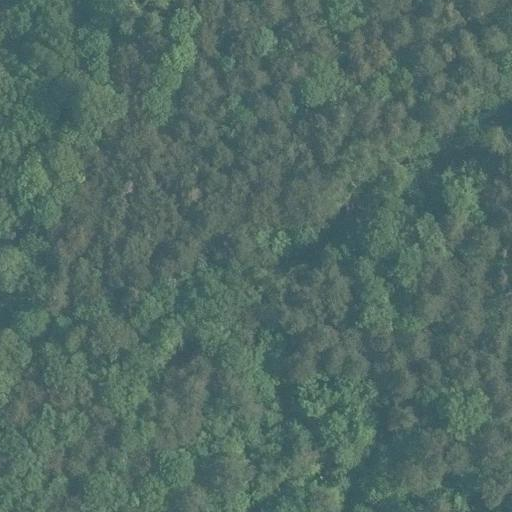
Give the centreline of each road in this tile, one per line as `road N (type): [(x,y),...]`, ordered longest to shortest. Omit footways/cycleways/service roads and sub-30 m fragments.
road 1 (unknown): [(59,283),(91,294),(151,289),(233,252),(458,116),(511,53)]
road 2 (unknown): [(182,0),(132,74),(61,229),(59,283)]
